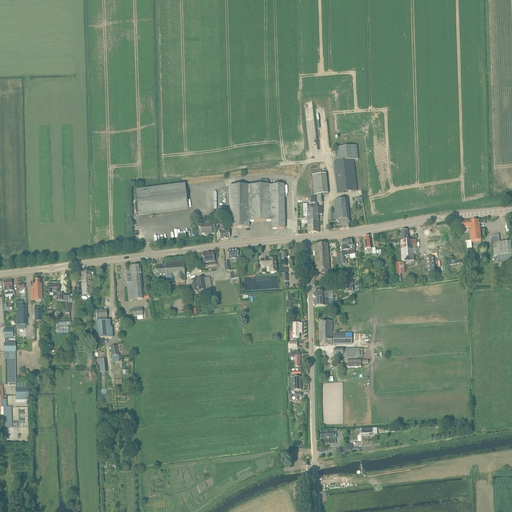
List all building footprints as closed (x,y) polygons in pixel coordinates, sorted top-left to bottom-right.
[(339,161),(334,162),(338,192),(357,190),(354,160),(358,159),(357,145),(337,148),(339,161)] [(329,193),(328,186),(327,175),(313,176),(314,195),(317,195),(317,203),(324,202),(323,194),(329,193)] [(281,229),(284,229),(285,229),(284,181),(276,182),(276,185),(268,186),(268,181),(259,181),(259,186),(229,187),(230,223),(230,228),(249,228),(249,222),(271,221),(272,229),(277,229),(277,230),(278,230),(281,230),(281,229)] [(135,191),(137,210),(138,215),(187,209),(184,185),(135,191)] [(350,228),(349,220),(347,200),(334,201),(336,220),(336,221),(339,221),(339,229),(350,228)] [(308,218),(318,218),(318,214),(322,214),(322,207),(318,207),(318,204),(313,204),(313,207),(307,207),(308,218)] [(319,233),(318,218),(308,218),(308,233),(319,233)] [(462,228),(470,228),(471,240),(481,239),(480,224),(486,223),(485,219),(469,221),(461,222),(462,228)] [(214,229),(214,224),(214,223),(208,224),(208,225),(202,225),(201,223),(199,224),(198,225),(198,227),(200,228),(201,228),(201,234),(208,233),(208,234),(212,234),(211,229),(214,229)] [(220,240),(229,239),(228,228),(223,228),(223,226),(219,227),(219,229),(220,240)] [(416,253),(415,245),(415,240),(409,240),(408,230),(400,231),(400,239),(401,241),(403,262),(414,261),(414,260),(419,259),(418,253),(416,253)] [(511,260),(511,258),(511,246),(511,241),(499,242),(499,234),(492,235),(492,240),(494,262),(498,262),(498,261),(511,260)] [(351,239),(346,240),(347,247),(348,247),(349,254),(350,254),(351,259),(356,258),(355,253),(354,249),(355,248),(355,245),(352,246),(351,239)] [(328,253),(328,248),(328,244),(316,244),(317,257),(314,257),(315,272),(318,272),(322,273),(333,272),(332,253),(328,253)] [(228,260),(236,259),(236,261),(242,261),(241,256),(238,256),(237,250),(227,251),(228,257),(228,260)] [(212,253),(202,254),(203,259),(204,263),(207,263),(208,267),(216,265),(215,260),(213,260),(213,258),(212,253)] [(428,277),(436,276),(434,256),(426,258),(428,277)] [(277,272),(276,263),(276,258),(269,259),(269,261),(261,261),(261,260),(261,267),(271,266),(272,272),(277,272)] [(185,282),(183,265),(183,260),(165,261),(165,266),(154,267),(155,272),(155,277),(166,277),(166,281),(175,281),(175,282),(178,282),(182,282),(185,282)] [(395,263),(396,282),(406,282),(404,262),(395,263)] [(128,301),(133,301),(143,300),(143,299),(149,299),(148,294),(143,294),(140,266),(130,267),(131,277),(126,277),(128,301)] [(76,282),(76,286),(76,287),(77,286),(78,296),(92,296),(91,279),(94,278),(94,273),(90,273),(90,272),(81,272),(81,281),(76,282)] [(204,278),(191,280),(193,292),(205,290),(204,278)] [(209,278),(204,278),(205,290),(206,295),(212,294),(211,290),(209,278)] [(36,288),(41,288),(41,280),(32,280),(33,288),(31,288),(31,293),(36,293),(36,288)] [(3,282),(4,287),(4,292),(13,291),(12,286),(11,281),(3,282)] [(49,285),(49,290),(49,293),(59,293),(59,285),(49,285)] [(36,293),(31,293),(31,301),(42,301),(41,288),(36,288),(36,293)] [(315,291),(316,306),(328,306),(328,305),(331,304),(331,297),(328,297),(328,291),(315,291)] [(137,320),(143,319),(142,316),(143,316),(142,308),(132,309),(133,317),(137,316),(137,320)] [(113,338),(112,332),(112,327),(110,327),(110,320),(106,321),(106,319),(106,310),(96,311),(96,316),(97,321),(96,321),(97,334),(95,334),(95,339),(99,339),(113,338)] [(332,321),(319,321),(320,345),(325,345),(332,345),(352,344),(352,334),(336,334),(335,332),(332,332),(332,321)] [(290,338),(294,338),(299,338),(299,333),(302,333),(302,326),(299,326),(299,323),(294,323),(294,331),(290,331),(290,338)] [(3,329),(4,338),(13,338),(13,329),(3,329)] [(9,384),(16,384),(15,343),(7,343),(7,352),(9,352),(9,384)] [(112,359),(118,358),(117,346),(110,347),(112,359)] [(360,349),(343,349),(334,349),(334,356),(343,356),(343,358),(360,358),(360,349)] [(295,368),(301,367),(300,353),(289,354),(289,356),(290,356),(291,362),(294,362),(295,368)] [(292,391),(296,391),(302,391),(301,377),(295,377),(291,378),(292,391)] [(114,387),(122,387),(122,379),(114,380),(114,387)] [(28,383),(16,384),(16,401),(28,400),(28,383)] [(333,442),(333,438),(334,438),(334,432),(320,433),(321,439),(323,439),(324,441),(323,441),(323,445),(329,445),(329,442),(333,442)]
